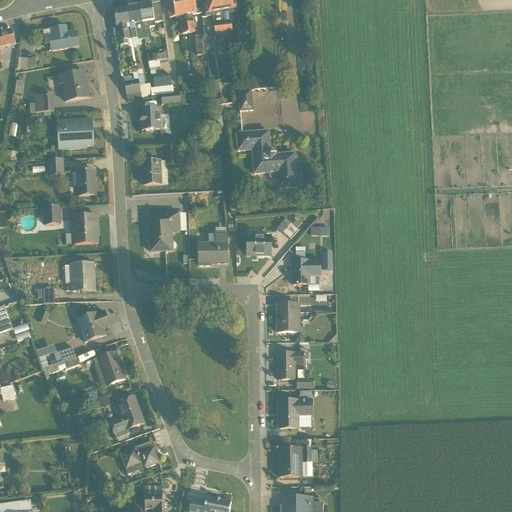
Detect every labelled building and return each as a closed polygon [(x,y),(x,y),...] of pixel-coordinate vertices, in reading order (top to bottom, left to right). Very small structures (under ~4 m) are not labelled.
[(188,35),(182,0),(179,0),(166,2),(169,20),(179,19),(181,36),(188,35)] [(193,0),(182,0),(188,35),(194,34),(192,17),(196,16),(193,0)] [(224,40),(218,0),(205,0),(207,6),(204,6),(205,17),(212,16),(214,35),(212,35),(213,42),(224,40)] [(231,0),(218,0),(224,40),(232,39),(229,14),(237,13),(235,1),(232,2),(231,0)] [(160,4),(137,7),(143,39),(145,45),(152,43),(149,29),(155,28),(154,25),(163,23),(160,4)] [(137,7),(126,9),(131,41),(143,39),(137,7)] [(131,41),(126,9),(114,11),(116,28),(118,28),(120,46),(131,44),(131,41)] [(48,31),(51,53),(78,49),(75,33),(67,34),(66,28),(48,31)] [(0,36),(0,50),(15,46),(11,33),(0,36)] [(205,56),(203,37),(194,38),(197,57),(205,56)] [(19,69),(38,68),(38,58),(19,58),(19,69)] [(159,62),(148,64),(150,76),(155,75),(154,69),(160,68),(159,62)] [(138,81),(141,99),(151,98),(150,90),(149,86),(145,86),(141,66),(136,67),(138,81)] [(81,73),(56,78),(58,87),(60,86),(63,103),(88,98),(87,89),(84,90),(81,73)] [(150,90),(151,98),(171,95),(168,76),(152,78),(154,89),(150,90)] [(141,99),(138,81),(131,82),(130,78),(123,79),(128,102),(141,99)] [(17,81),(16,94),(23,95),(24,81),(17,81)] [(254,112),(254,90),(240,91),(240,112),(254,112)] [(54,114),(53,97),(34,98),(34,105),(29,105),(30,114),(54,114)] [(160,109),(139,110),(140,134),(161,133),(160,109)] [(56,124),(58,151),(85,150),(85,147),(93,147),(91,122),(56,124)] [(266,137),(236,139),(237,159),(252,158),(254,177),(275,175),(276,190),(297,189),(294,156),(268,158),(266,137)] [(141,164),(142,187),(167,186),(166,166),(177,166),(176,148),(164,148),(165,163),(141,164)] [(62,161),(46,162),(47,178),(64,177),(62,161)] [(70,199),(94,197),(93,179),(95,179),(94,173),(71,174),(72,190),(69,190),(70,199)] [(59,208),(42,209),(43,227),(60,227),(59,208)] [(180,215),(149,217),(150,253),(173,252),(173,234),(181,234),(180,215)] [(70,218),(71,246),(96,245),(95,226),(97,226),(96,217),(70,218)] [(298,232),(296,230),(300,225),(296,222),(292,226),(290,225),(282,235),(290,242),(298,232)] [(329,230),(311,228),(310,237),(329,238),(329,230)] [(226,265),(225,230),(214,230),(214,236),(208,237),(209,244),(198,244),(198,268),(209,267),(209,261),(211,261),(212,263),(217,263),(217,265),(226,265)] [(271,237),(246,237),(246,258),(258,258),(258,257),(271,257),(271,237)] [(291,262),(292,286),(308,286),(308,293),(319,293),(319,286),(315,286),(315,279),(321,278),(321,262),(305,262),(305,249),(295,250),(295,262),(291,262)] [(333,270),(333,253),(324,253),(324,271),(333,270)] [(93,266),(64,268),(66,294),(93,292),(92,281),(94,280),(93,266)] [(54,306),(53,291),(37,292),(37,300),(43,300),(43,306),(54,306)] [(299,306),(277,306),(277,334),(304,334),(304,330),(299,330),(299,306)] [(43,326),(48,314),(42,312),(37,323),(43,326)] [(97,314),(75,322),(84,345),(105,337),(103,330),(109,328),(104,313),(97,316),(97,314)] [(8,320),(0,322),(0,335),(12,331),(8,320)] [(30,332),(17,335),(18,343),(32,339),(30,332)] [(37,354),(42,370),(75,358),(72,349),(53,356),(55,362),(46,365),(42,352),(37,354)] [(295,356),(278,356),(278,382),(295,381),(295,368),(303,367),(303,362),(308,362),(308,356),(307,356),(307,352),(303,352),(303,354),(295,354),(295,356)] [(118,354),(93,363),(102,389),(128,380),(118,354)] [(78,368),(75,358),(42,370),(45,377),(64,370),(65,372),(78,368)] [(313,391),(313,381),(296,381),(296,391),(313,391)] [(336,385),(328,382),(326,388),(334,391),(336,385)] [(0,389),(3,402),(15,399),(12,386),(0,389)] [(98,401),(95,392),(87,395),(90,404),(98,401)] [(115,406),(120,420),(109,424),(113,437),(144,426),(135,399),(115,406)] [(298,403),(278,403),(278,430),(298,430),(298,419),(312,419),(312,404),(298,404),(298,403)] [(91,434),(100,431),(97,424),(89,427),(91,434)] [(110,441),(103,444),(103,441),(96,444),(98,450),(111,445),(110,441)] [(152,444),(119,456),(127,477),(159,465),(152,444)] [(302,451),(278,451),(279,479),(304,479),(304,466),(311,465),(311,450),(302,450),(302,451)] [(162,506),(162,494),(145,494),(144,511),(167,511),(167,506),(162,506)] [(191,503),(189,511),(228,511),(231,504),(206,499),(205,506),(191,503)] [(313,499),(282,499),(282,507),(279,507),(279,511),(321,511),(322,505),(313,505),(313,499)]
